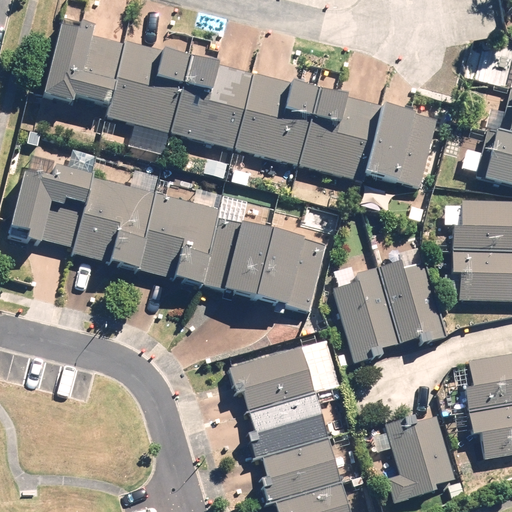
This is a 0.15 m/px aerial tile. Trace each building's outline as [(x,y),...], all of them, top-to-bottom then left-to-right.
[(50,25),(32,98),(63,105),(64,98),(101,107),(117,42),(50,25)] [(105,107),(101,122),(165,137),(185,58),(121,42),(112,80),(105,107)] [(189,61),(169,141),(233,157),(253,77),(189,61)] [(247,110),(236,155),(298,170),(318,90),(256,75),(247,110)] [(511,92),(507,91),(497,134),(503,135),(511,137),(511,92)] [(320,93),(300,173),(369,190),(370,183),(388,110),(320,93)] [(394,112),(375,185),(426,197),(444,124),(394,112)] [(475,177),(511,185),(511,137),(503,135),(497,134),(485,131),(475,177)] [(44,240),(73,248),(92,180),(26,161),(3,241),(41,251),(44,240)] [(159,199),(155,198),(160,181),(136,174),(132,191),(92,180),(73,248),(71,255),(138,274),(139,269),(159,199)] [(244,223),(217,215),(222,198),(190,189),(185,206),(159,199),(139,269),(224,293),(244,223)] [(451,254),(511,255),(511,202),(459,201),(458,228),(452,227),(451,254)] [(244,223),(224,293),(309,317),(329,246),(244,223)] [(443,305),(511,306),(511,255),(451,254),(450,277),(444,277),(443,305)] [(379,275),(400,345),(419,340),(421,346),(445,339),(421,262),(379,275)] [(328,275),(356,366),(383,358),(381,351),(400,345),(379,275),(356,282),(352,268),(328,275)] [(300,348),(229,370),(238,400),(244,398),(249,413),(314,393),(300,348)] [(467,415),(511,408),(511,354),(467,361),(468,369),(451,372),(454,394),(464,393),(467,415)] [(314,393),(249,413),(255,434),(249,436),(256,460),(263,458),(327,439),(314,393)] [(511,408),(467,415),(471,442),(481,440),(484,461),(511,457),(511,408)] [(400,477),(386,481),(392,502),(456,482),(434,413),(384,429),(400,477)] [(327,439),(263,458),(271,483),(263,485),(269,505),(276,503),(341,483),(327,439)] [(349,511),(341,483),(276,503),(278,511),(349,511)]
